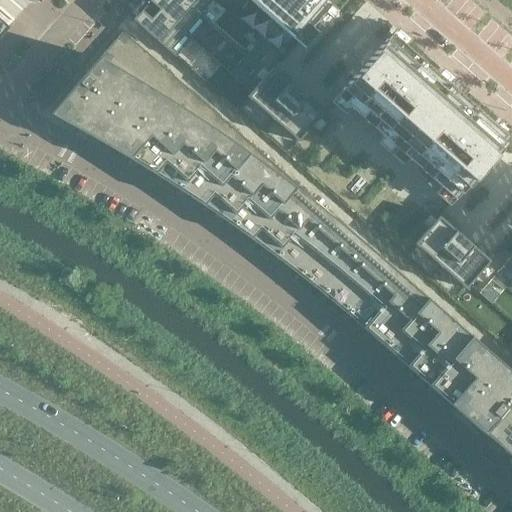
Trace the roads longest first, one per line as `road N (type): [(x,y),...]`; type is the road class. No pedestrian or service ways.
road 1 (residential): [(511,495),(233,257),(0,119)]
road 2 (primary): [(195,511),(0,392)]
road 3 (residential): [(88,0),(0,103)]
road 4 (residential): [(416,0),(511,84)]
